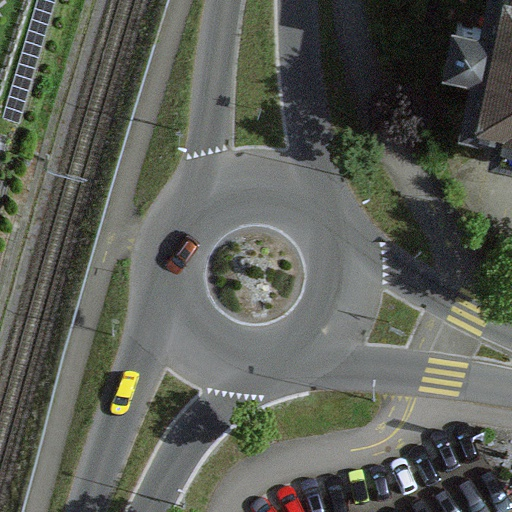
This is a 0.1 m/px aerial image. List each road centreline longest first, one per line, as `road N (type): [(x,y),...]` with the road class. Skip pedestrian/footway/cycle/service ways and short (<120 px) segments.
road 1 (primary): [(166,290),(89,511)]
road 2 (primary): [(328,222),(301,74),(297,0)]
road 3 (residential): [(291,356),(511,385)]
road 4 (primary): [(224,0),(195,207)]
road 5 (residential): [(511,334),(333,231)]
road 6 (primary): [(150,511),(198,433),(267,363)]
road 7 (primary): [(328,222),(274,186),(231,187),(195,207)]
road 8 (primary): [(291,356),(312,343),(339,303),(344,278),(333,231)]
road 9 (primary): [(166,290),(198,343),(236,361),(267,363)]
